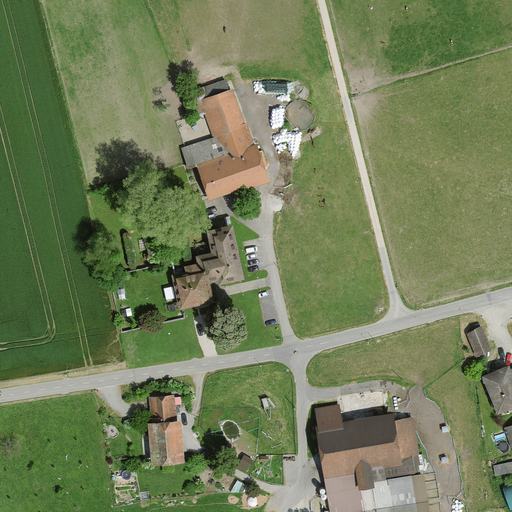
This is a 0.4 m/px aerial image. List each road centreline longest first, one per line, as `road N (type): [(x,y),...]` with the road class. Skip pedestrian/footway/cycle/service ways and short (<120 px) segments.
road 1 (tertiary): [(0,395),(296,349),(511,293)]
road 2 (track): [(239,80),(272,171),(267,220),(309,451),(273,511)]
road 3 (track): [(320,0),(399,324)]
